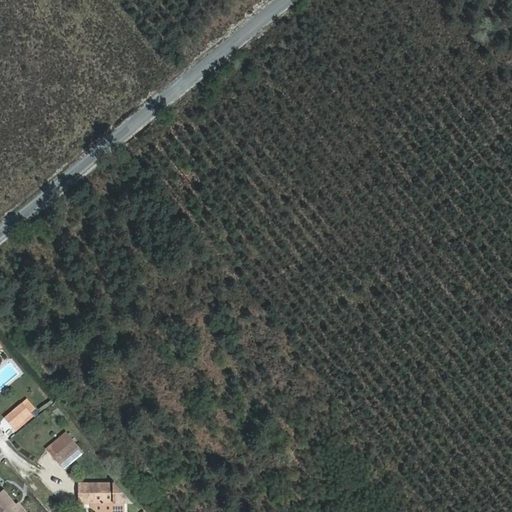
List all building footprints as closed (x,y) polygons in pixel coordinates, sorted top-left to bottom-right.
[(6,417),(15,429),(31,417),(22,405),(6,417)] [(65,434),(46,449),(53,457),(71,441),(65,434)] [(61,466),(79,450),(71,441),(53,457),(61,466)] [(129,505),(111,484),(77,484),(77,505),(92,505),(91,511),(120,511),(121,505),(129,505)] [(0,488),(0,511),(18,511),(12,503),(0,488)] [(22,511),(14,501),(12,503),(18,511),(22,511)]
